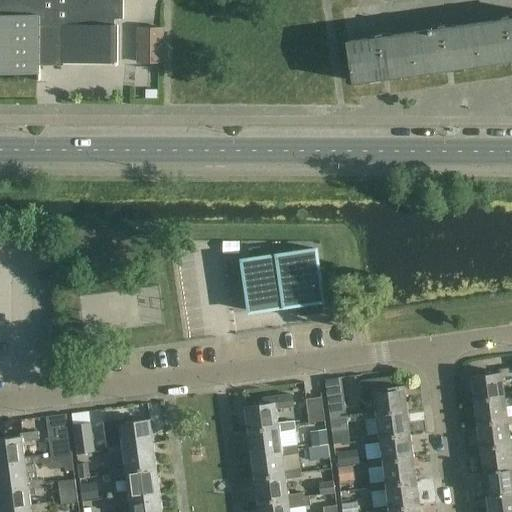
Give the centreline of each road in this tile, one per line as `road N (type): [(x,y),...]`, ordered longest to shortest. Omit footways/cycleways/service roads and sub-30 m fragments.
road 1 (tertiary): [(511,153),(0,154)]
road 2 (residential): [(0,401),(437,348)]
road 3 (residential): [(455,511),(437,348)]
